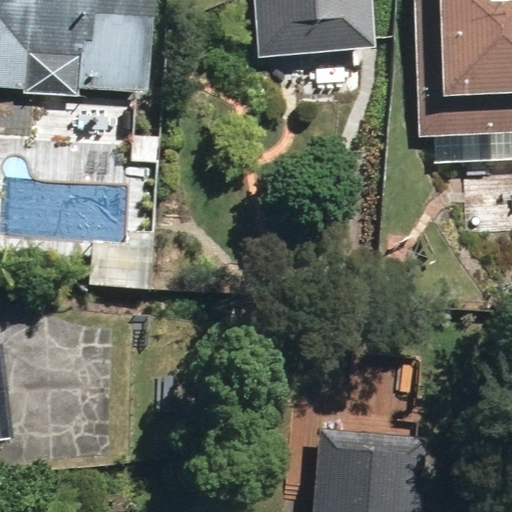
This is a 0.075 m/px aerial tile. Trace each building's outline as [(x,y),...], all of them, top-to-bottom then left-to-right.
[(26,94),(84,96),(84,89),(158,92),(160,0),(0,0),(0,85),(26,87),(26,94)] [(260,0),(264,53),(382,45),(378,0),(260,0)] [(437,132),(438,157),(511,155),(511,0),(418,0),(422,133),(437,132)] [(468,199),(468,229),(495,228),(494,200),(468,199)] [(457,309),(492,310),(493,287),(458,286),(457,309)] [(318,511),(426,511),(433,435),(326,426),(318,511)]
